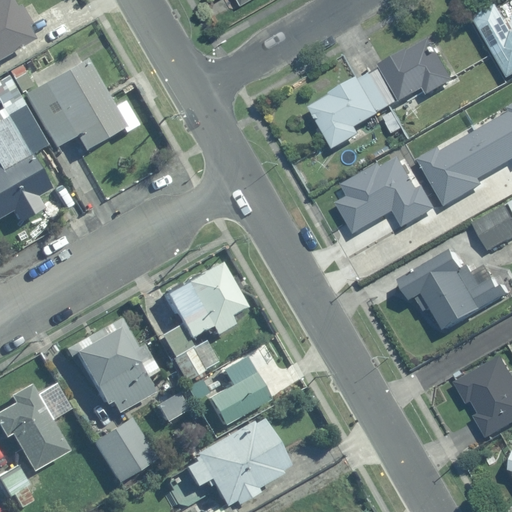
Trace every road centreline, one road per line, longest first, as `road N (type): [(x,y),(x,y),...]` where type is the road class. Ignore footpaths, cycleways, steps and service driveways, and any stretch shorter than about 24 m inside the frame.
road 1 (residential): [(435,511),(244,178)]
road 2 (residential): [(244,178),(0,321)]
road 3 (residential): [(199,98),(362,0)]
